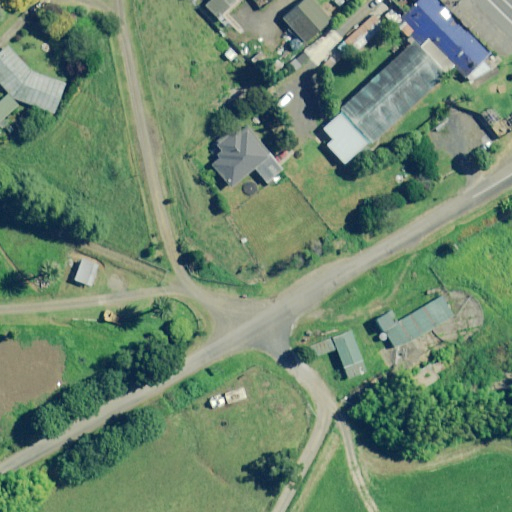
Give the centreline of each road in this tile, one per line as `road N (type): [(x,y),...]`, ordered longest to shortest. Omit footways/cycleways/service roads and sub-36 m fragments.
road 1 (tertiary): [(19,459),(511,170)]
road 2 (track): [(0,219),(261,322)]
